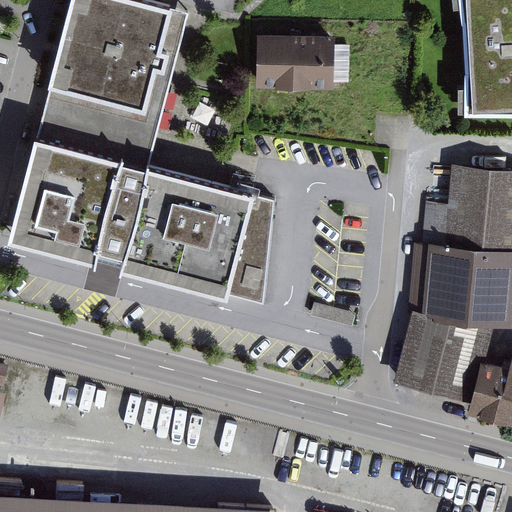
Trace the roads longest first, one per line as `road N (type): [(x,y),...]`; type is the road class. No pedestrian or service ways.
road 1 (secondary): [(511,457),(0,325)]
road 2 (unknown): [(411,507),(0,432)]
road 3 (residential): [(0,168),(43,0)]
